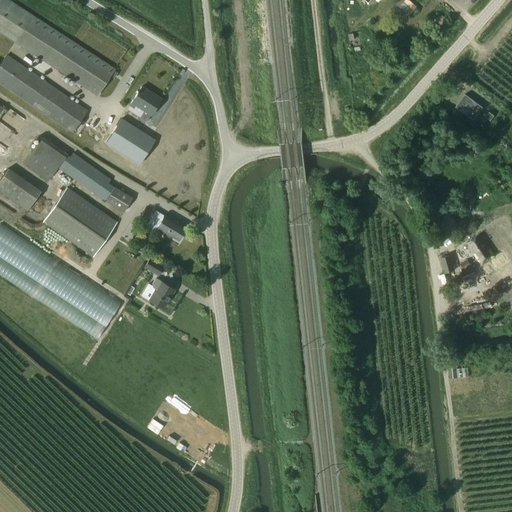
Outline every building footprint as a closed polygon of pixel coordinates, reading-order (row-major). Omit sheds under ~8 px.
[(114,69),(6,0),(0,0),(0,32),(97,95),(114,69)] [(410,0),(401,0),(398,3),(408,15),(417,8),(410,0)] [(0,81),(72,132),(87,111),(6,56),(0,65),(0,81)] [(142,87),(132,103),(151,115),(161,99),(142,87)] [(465,94),(455,107),(474,120),(483,107),(477,103),(478,103),(465,94)] [(0,124),(14,134),(24,119),(0,103),(0,124)] [(489,112),(485,118),(491,121),(494,116),(489,112)] [(93,114),(86,125),(102,137),(110,126),(93,114)] [(153,135),(120,115),(103,139),(137,161),(153,135)] [(70,157),(59,149),(42,137),(22,164),(48,182),(57,168),(98,197),(98,196),(105,201),(123,212),(132,197),(114,187),(112,190),(106,186),(110,179),(73,153),(70,157)] [(0,177),(0,192),(27,210),(41,190),(7,168),(0,177)] [(67,187),(42,222),(93,257),(117,222),(67,187)] [(164,216),(157,227),(178,240),(185,229),(164,216)] [(0,224),(0,275),(98,337),(121,300),(0,224)] [(480,235),(467,244),(481,265),(489,259),(491,262),(489,264),(492,269),(494,267),(496,269),(509,261),(502,251),(494,256),(480,235)] [(440,258),(445,273),(455,270),(451,255),(440,258)] [(150,257),(148,261),(144,267),(159,276),(165,266),(150,257)] [(471,265),(463,269),(467,275),(474,271),(471,265)] [(149,300),(160,306),(163,308),(166,301),(168,302),(174,290),(156,279),(152,286),(156,289),(149,300)]
